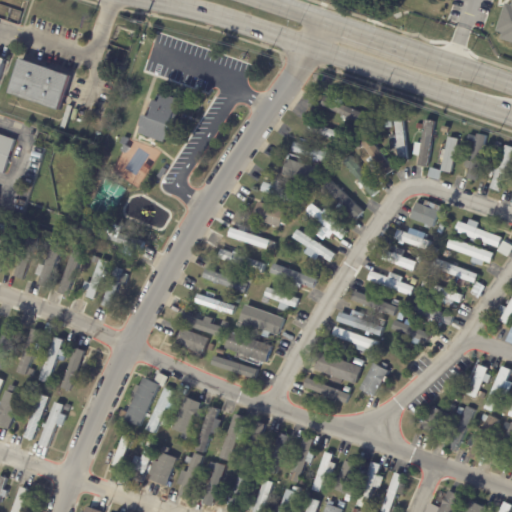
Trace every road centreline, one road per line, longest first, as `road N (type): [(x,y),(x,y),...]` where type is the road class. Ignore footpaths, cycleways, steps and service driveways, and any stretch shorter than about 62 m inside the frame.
road 1 (residential): [(268,403),(404,182),(511,217),(70,477)]
road 2 (residential): [(313,47),(164,276),(58,511)]
road 3 (residential): [(128,346),(268,403),(511,484)]
road 4 (residential): [(128,346),(0,293),(70,477)]
road 5 (residential): [(511,272),(472,337),(368,435)]
road 6 (secondary): [(313,47),(511,115)]
road 7 (secondary): [(147,0),(313,47)]
